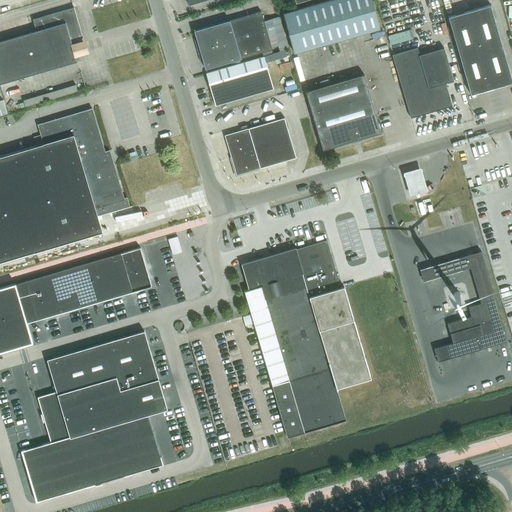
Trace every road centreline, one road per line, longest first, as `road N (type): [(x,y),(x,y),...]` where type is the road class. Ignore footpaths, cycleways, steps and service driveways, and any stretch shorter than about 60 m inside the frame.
road 1 (unclassified): [(217,209),(511,122)]
road 2 (unclassified): [(217,209),(155,0)]
road 3 (secondary): [(511,452),(311,511)]
road 4 (secondary): [(348,511),(476,470)]
